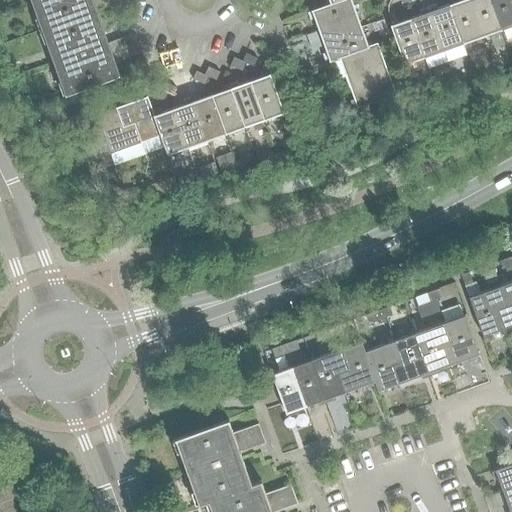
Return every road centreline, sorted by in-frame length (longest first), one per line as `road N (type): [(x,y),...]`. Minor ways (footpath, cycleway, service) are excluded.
road 1 (secondary): [(240,295),(377,242),(511,172)]
road 2 (residential): [(69,316),(0,166)]
road 3 (secondary): [(240,295),(87,325)]
road 4 (secondary): [(98,357),(240,295)]
road 5 (residential): [(127,511),(92,372)]
road 6 (residential): [(56,388),(114,511)]
